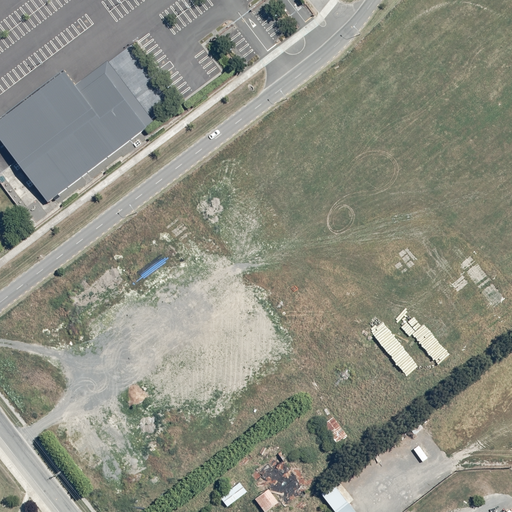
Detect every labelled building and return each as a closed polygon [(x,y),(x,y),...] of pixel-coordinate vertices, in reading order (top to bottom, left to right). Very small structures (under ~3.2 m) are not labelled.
[(68,84),(56,69),(0,111),(0,141),(42,196),(145,116),(100,59),(68,84)] [(347,436),(332,416),(321,424),(336,444),(347,436)] [(433,448),(428,441),(415,451),(420,458),(433,448)] [(257,471),(284,507),(307,491),(279,455),(257,471)] [(247,492),(240,482),(219,497),(227,507),(247,492)] [(358,511),(336,483),(323,492),(338,511),(358,511)]
